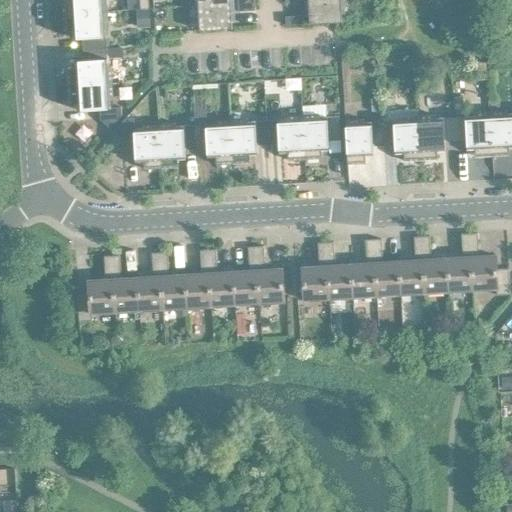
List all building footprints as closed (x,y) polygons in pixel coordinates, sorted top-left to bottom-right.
[(64,0),(65,10),(105,8),(105,0),(64,0)] [(231,0),(230,0),(199,2),(201,27),(233,25),(231,0)] [(255,0),(238,0),(239,8),(256,7),(255,0)] [(341,0),(309,0),(311,20),(343,18),(341,0)] [(150,6),(138,7),(139,24),(151,23),(150,6)] [(83,34),(84,45),(108,44),(105,8),(65,10),(66,27),(74,27),(75,35),(83,34)] [(286,13),(287,21),(287,22),(304,21),(303,12),(286,13)] [(68,66),(69,82),(110,80),(108,44),(84,45),(84,56),(76,57),(77,65),(68,66)] [(110,80),(69,82),(70,99),(79,99),(79,107),(101,105),(101,116),(111,125),(123,112),(122,104),(111,104),(110,80)] [(203,91),(194,92),(196,122),(207,121),(206,106),(204,106),(203,91)] [(382,94),(373,94),(373,108),(383,108),(382,94)] [(511,110),(491,112),(494,152),(510,151),(510,143),(511,142),(511,110)] [(491,112),(455,114),(457,138),(468,137),(468,145),(476,145),(477,153),(494,152),(491,112)] [(340,113),(304,115),(306,156),(323,155),(322,146),(330,146),(330,138),(342,137),(340,113)] [(163,164),(160,124),(135,125),(135,114),(126,115),(115,128),(125,137),(136,136),(137,157),(145,157),(146,165),(163,164)] [(455,114),(419,116),(422,156),(438,155),(438,147),(446,147),(446,138),(457,138),(455,114)] [(304,115),(268,117),(269,141),(280,141),(280,149),(289,148),(289,157),(306,156),(304,115)] [(419,116),(383,118),(385,142),(396,141),(396,150),(404,149),(405,157),(422,156),(419,116)] [(268,117),(232,119),(234,160),(251,159),(251,151),(259,150),(258,142),(269,141),(268,117)] [(385,142),(383,118),(346,120),(349,161),(366,160),(366,151),(374,151),(374,143),(385,142)] [(207,121),(196,122),(198,146),(208,145),(209,153),(217,153),(218,161),(234,160),(232,119),(207,121)] [(196,122),(160,124),(163,164),(179,163),(179,155),(187,154),(186,146),(198,146),(196,122)] [(478,229),(471,230),(472,246),(479,246),(478,229)] [(472,246),(471,230),(463,230),(464,247),(472,246)] [(430,232),(423,233),(424,249),(431,249),(430,232)] [(424,249),(423,233),(415,233),(416,250),(424,249)] [(382,235),(374,236),(375,252),(383,252),(382,235)] [(375,252),(374,236),(367,236),(368,253),(375,252)] [(334,238),(327,239),(328,255),(335,255),(334,238)] [(328,255),(327,239),(319,239),(320,256),(328,255)] [(257,243),(258,259),(266,259),(265,242),(257,243)] [(250,260),(258,259),(257,243),(249,243),(250,260)] [(209,246),(210,262),(218,262),(217,245),(209,246)] [(202,263),(210,262),(209,246),(201,246),(202,263)] [(161,249),(162,265),(170,265),(169,248),(161,249)] [(154,266),(162,265),(161,249),(153,249),(154,266)] [(121,251),(113,252),(114,268),(122,268),(121,251)] [(114,268),(113,252),(105,252),(106,269),(114,268)] [(498,266),(497,252),(472,253),(474,286),(497,284),(498,292),(511,291),(510,265),(498,266)] [(472,253),(448,255),(450,287),(474,286),(472,253)] [(450,287),(448,255),(424,256),(426,289),(450,287)] [(424,256),(400,258),(402,290),(426,289),(424,256)] [(402,290),(400,258),(376,259),(378,292),(402,290)] [(376,259),(352,261),(354,293),(378,292),(376,259)] [(354,293),(352,261),(328,262),(330,295),(354,293)] [(330,295),(328,262),(303,264),(305,296),(330,295)] [(285,297),(283,265),(258,267),(260,299),(285,297)] [(258,267),(234,268),(236,300),(260,299),(258,267)] [(236,300),(234,268),(210,270),(212,302),(236,300)] [(210,270),(186,271),(188,303),(212,302),(210,270)] [(188,303),(186,271),(162,273),(164,305),(188,303)] [(143,274),(138,274),(140,306),(164,305),(162,273),(143,274)] [(140,306),(138,274),(114,276),(116,308),(140,306)] [(116,308),(114,276),(89,277),(90,291),(78,291),(80,317),(93,317),(93,309),(116,308)] [(511,372),(502,373),(502,386),(511,385),(511,372)] [(18,497),(5,498),(6,508),(19,507),(18,497)]
